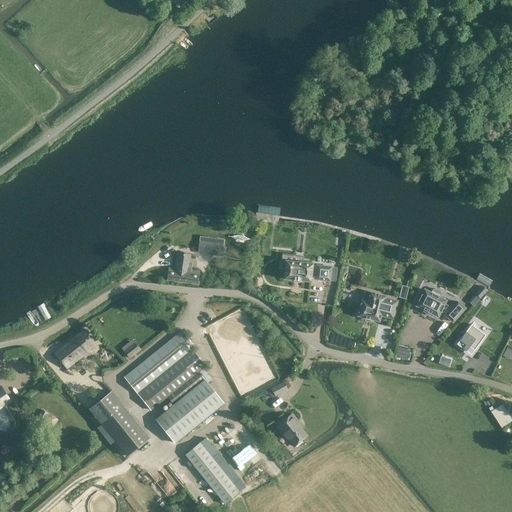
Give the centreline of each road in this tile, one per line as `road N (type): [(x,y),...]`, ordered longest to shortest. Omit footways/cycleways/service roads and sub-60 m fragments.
road 1 (unclassified): [(0,346),(38,337),(123,287),(157,285),(243,294),(331,351),(511,390)]
road 2 (unclassified): [(0,173),(212,0)]
road 3 (track): [(199,290),(194,323),(234,413),(180,449),(157,449),(119,469)]
